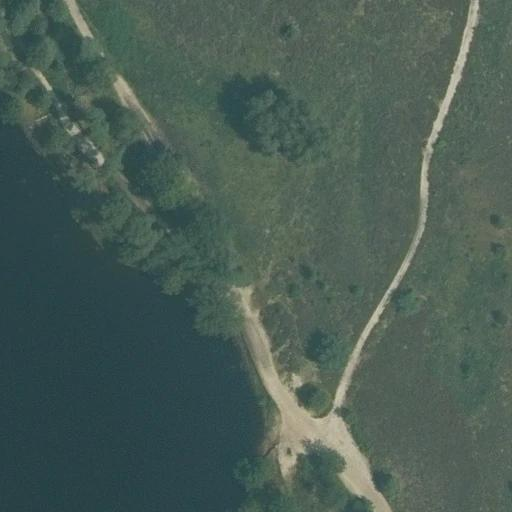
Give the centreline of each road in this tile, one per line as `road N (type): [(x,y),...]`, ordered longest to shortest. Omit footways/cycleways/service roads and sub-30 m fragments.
road 1 (track): [(67,0),(221,257),(242,316)]
road 2 (track): [(242,316),(327,448)]
